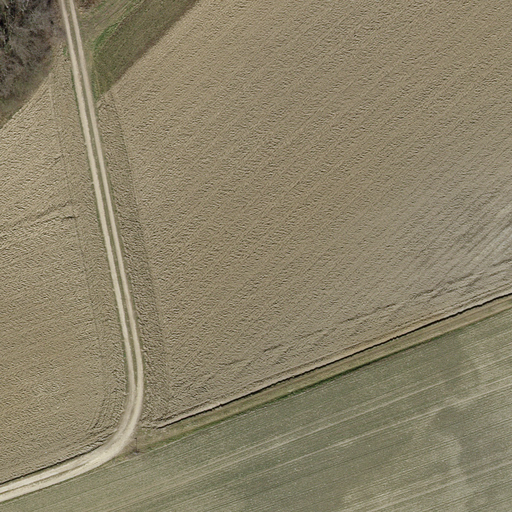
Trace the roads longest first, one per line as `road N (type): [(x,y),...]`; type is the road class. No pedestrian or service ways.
road 1 (track): [(66,0),(134,397),(128,437),(113,455),(0,496)]
road 2 (track): [(113,455),(511,308)]
